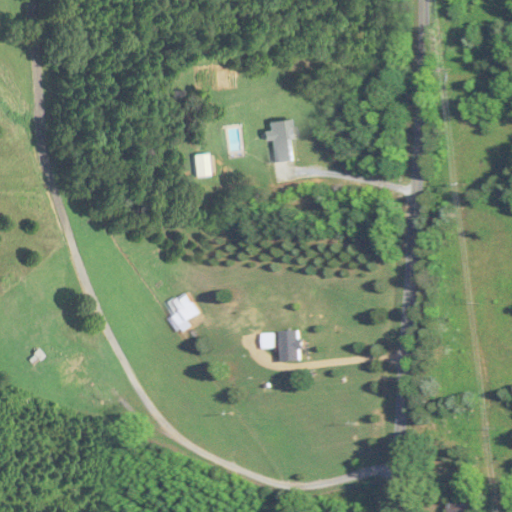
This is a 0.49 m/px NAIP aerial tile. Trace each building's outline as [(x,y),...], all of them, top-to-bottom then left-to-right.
[(268,132),(261,133),(263,140),(269,139),(273,163),(295,160),(289,119),(267,122),(268,132)] [(194,179),(209,177),(206,153),(191,155),(194,179)] [(167,302),(177,326),(200,316),(189,293),(167,302)] [(283,331),(283,361),(302,361),(302,331),(283,331)] [(277,334),(264,334),(263,349),(277,349),(277,334)] [(90,380),(81,354),(52,365),(61,390),(90,380)] [(450,511),(470,511),(470,499),(450,499),(450,511)]
